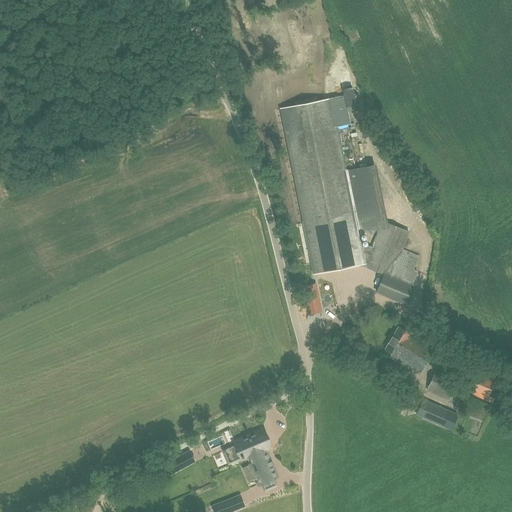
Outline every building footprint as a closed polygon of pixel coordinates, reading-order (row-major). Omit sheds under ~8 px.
[(279,107),(288,152),(313,274),(363,263),(363,266),(381,273),(383,274),(376,291),(404,303),(417,272),(413,270),(416,263),(398,255),(408,231),(387,223),(375,164),(345,170),(340,143),(331,97),(279,107)] [(314,282),(301,285),(308,314),(321,311),(314,282)] [(383,352),(394,359),(401,363),(402,362),(420,373),(434,351),(409,335),(410,334),(398,327),(383,352)] [(496,378),(475,369),(468,384),(436,370),(427,390),(449,400),(452,393),(462,397),(465,391),(492,403),(496,394),(490,392),(496,378)] [(491,405),(467,395),(460,412),(484,421),(491,405)] [(416,414),(451,430),(457,415),(423,400),(416,414)] [(279,435),(250,441),(254,459),(260,457),(267,486),(284,482),(277,453),(283,452),(279,435)] [(162,465),(167,474),(187,463),(182,454),(162,465)] [(212,508),(213,511),(230,511),(237,509),(233,500),(212,508)]
